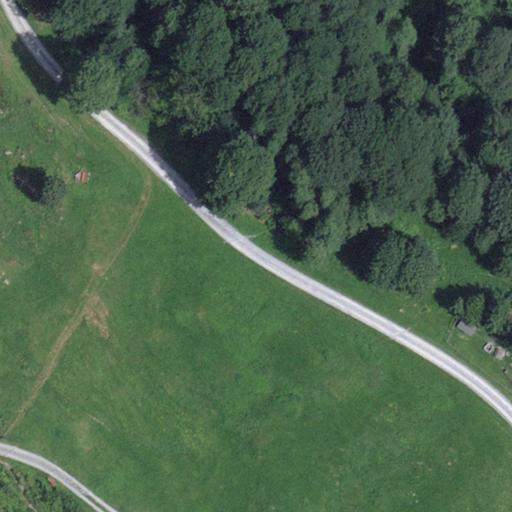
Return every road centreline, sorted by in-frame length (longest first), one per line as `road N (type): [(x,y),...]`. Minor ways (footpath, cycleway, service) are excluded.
road 1 (track): [(511,410),(404,333),(239,246),(63,81),(12,0)]
road 2 (track): [(0,448),(71,481),(108,511)]
